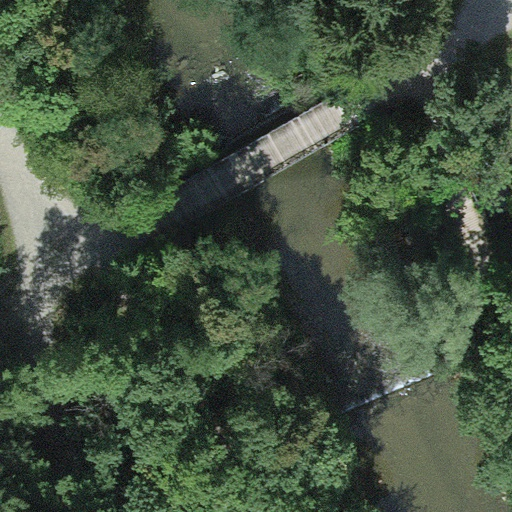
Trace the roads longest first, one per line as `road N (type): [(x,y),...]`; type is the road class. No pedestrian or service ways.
road 1 (track): [(511,15),(141,230)]
road 2 (track): [(245,511),(190,390),(74,236)]
road 3 (track): [(98,511),(35,305),(74,236)]
road 4 (track): [(511,308),(464,212),(453,49)]
road 5 (track): [(74,236),(0,129)]
